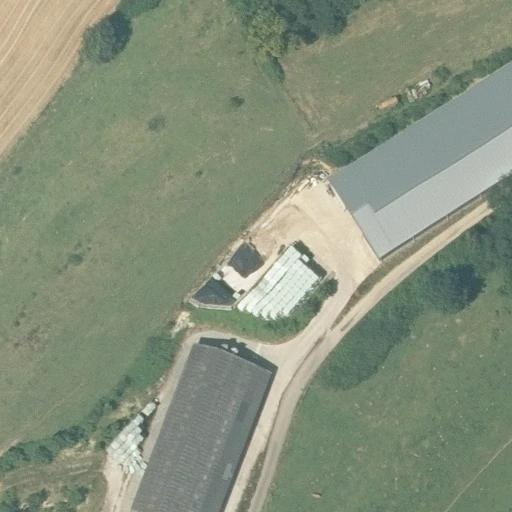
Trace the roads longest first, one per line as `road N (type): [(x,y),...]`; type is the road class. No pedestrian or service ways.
road 1 (unclassified): [(251,511),(292,395),(323,347),(416,262),(511,192)]
road 2 (track): [(0,488),(25,475),(92,465),(133,476)]
